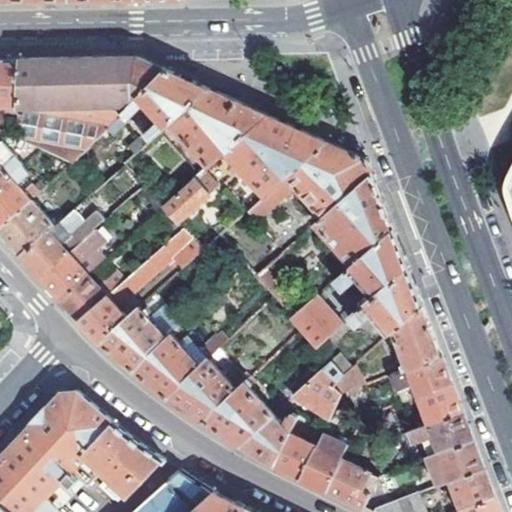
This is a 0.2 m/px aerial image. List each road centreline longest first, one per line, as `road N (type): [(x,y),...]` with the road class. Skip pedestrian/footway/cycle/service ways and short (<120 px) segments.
road 1 (secondary): [(346,3),(511,445)]
road 2 (secondary): [(511,332),(397,0)]
road 3 (secondary): [(0,23),(285,18),(346,3)]
road 4 (residential): [(61,329),(129,393),(206,448),(328,511)]
